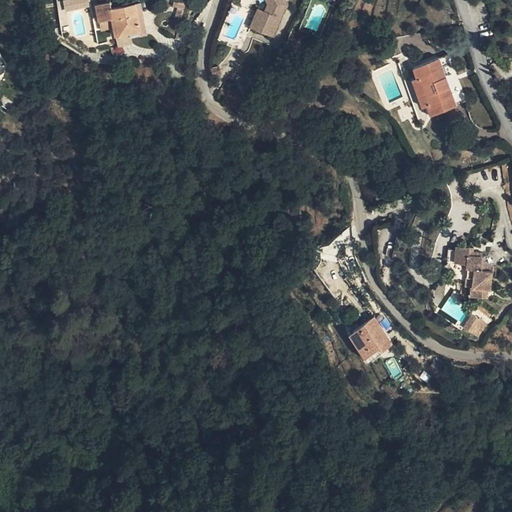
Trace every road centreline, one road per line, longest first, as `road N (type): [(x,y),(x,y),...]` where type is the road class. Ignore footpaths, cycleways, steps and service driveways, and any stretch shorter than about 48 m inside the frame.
road 1 (residential): [(217,0),(201,44),(205,96),(345,170),(373,285),(429,344),(511,357)]
road 2 (residential): [(463,0),(511,129)]
